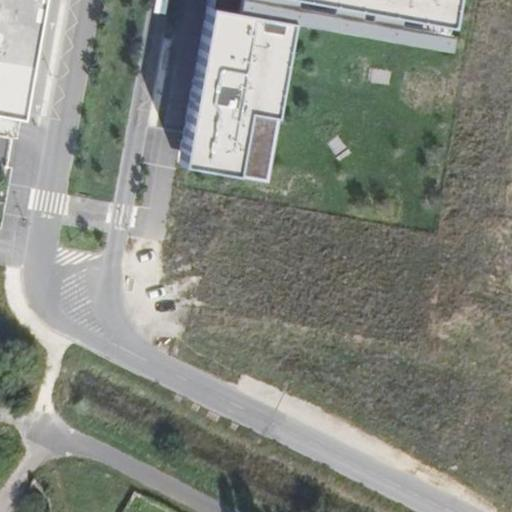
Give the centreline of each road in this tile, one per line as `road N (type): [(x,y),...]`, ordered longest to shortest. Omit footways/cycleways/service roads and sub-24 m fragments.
road 1 (tertiary): [(86,0),(36,288),(52,319),(101,342)]
road 2 (tertiary): [(101,342),(441,511)]
road 3 (tertiary): [(101,342),(161,0)]
